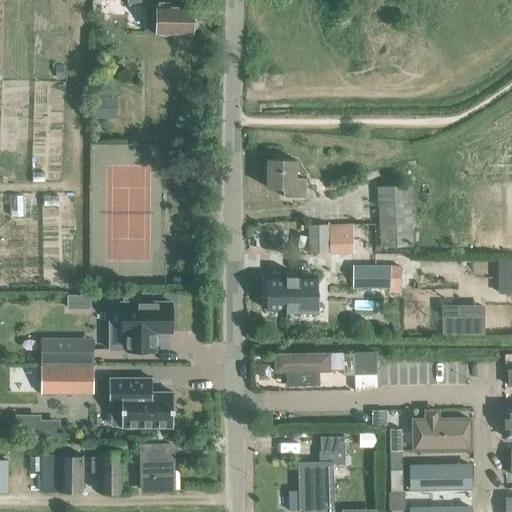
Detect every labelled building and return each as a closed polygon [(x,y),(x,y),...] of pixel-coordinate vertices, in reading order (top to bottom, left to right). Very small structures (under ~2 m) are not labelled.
[(195,20),(192,18),(192,6),(169,6),(169,2),(156,2),(156,6),(147,5),(147,32),(192,33),(192,29),(195,27),(195,20)] [(94,97),(93,118),(108,118),(109,98),(94,97)] [(267,159),(266,187),(283,188),(283,197),(305,198),(305,178),(294,178),(295,159),(267,159)] [(174,164),(174,181),(191,181),(191,164),(174,164)] [(377,187),(380,247),(412,245),(409,185),(377,187)] [(327,253),(327,224),(308,225),(309,253),(327,253)] [(348,235),(348,225),(329,225),(330,253),(354,253),(353,235),(348,235)] [(389,266),(353,265),(352,287),(389,288),(389,266)] [(267,308),(265,308),(265,309),(285,309),(285,311),(286,312),(286,309),(295,309),(299,309),(315,309),(315,301),(315,300),(315,279),(317,279),(317,277),(298,277),(298,275),(296,275),(296,277),(286,277),(286,275),(285,275),(285,277),(267,277),(267,308)] [(171,332),(171,302),(140,302),(140,298),(123,298),(123,302),(121,302),(121,304),(121,331),(109,331),(109,349),(126,349),(126,350),(154,350),(154,332),(171,332)] [(485,315),(460,314),(461,303),(444,303),(443,331),(484,333),(485,315)] [(92,339),(76,339),(41,339),(41,363),(92,363),(92,348),(92,339)] [(354,375),(354,353),(342,353),(342,375),(354,375)] [(329,355),(272,356),(272,376),(329,375),(329,355)] [(41,366),(41,393),(67,393),(67,386),(92,387),(92,366),(41,366)] [(376,387),(376,374),(354,375),(354,390),(355,390),(376,387)] [(151,378),(108,378),(108,405),(121,405),(121,427),(172,427),(172,392),(151,392),(151,378)] [(26,438),(60,437),(60,418),(42,418),(42,411),(15,411),(15,431),(26,431),(26,438)] [(413,452),(468,452),(468,419),(439,419),(439,413),(423,413),(423,421),(413,421),(413,452)] [(401,429),(389,429),(389,451),(401,451),(401,450),(401,429)] [(375,433),(367,433),(367,442),(375,442),(375,433)] [(344,452),(344,436),(319,436),(319,452),(344,452)] [(161,445),(141,446),(142,490),(172,490),(172,455),(160,455),(159,446),(161,446),(161,445)] [(95,451),(95,455),(90,455),(90,471),(99,471),(99,491),(120,491),(120,451),(95,451)] [(299,464),(300,490),(288,490),(288,510),(300,510),(300,511),(331,511),(330,464),(344,464),(344,452),(319,452),(319,451),(318,452),(319,463),(299,464)] [(59,454),(40,453),(40,491),(81,491),(81,454),(59,454)] [(0,458),(0,490),(9,490),(9,459),(0,458)] [(416,474),(416,486),(469,485),(469,472),(437,472),(437,464),(427,464),(428,474),(416,474)] [(402,491),(401,469),(389,470),(390,492),(402,491)] [(452,511),(452,501),(426,501),(426,511),(452,511)]
